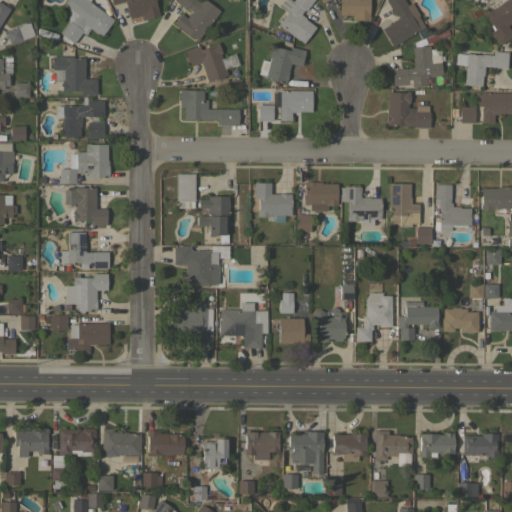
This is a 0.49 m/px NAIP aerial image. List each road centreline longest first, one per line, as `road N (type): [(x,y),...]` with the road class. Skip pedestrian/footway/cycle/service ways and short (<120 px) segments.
road 1 (tertiary): [(0,383),(511,388)]
road 2 (residential): [(139,153),(511,153)]
road 3 (residential): [(142,386),(135,66)]
